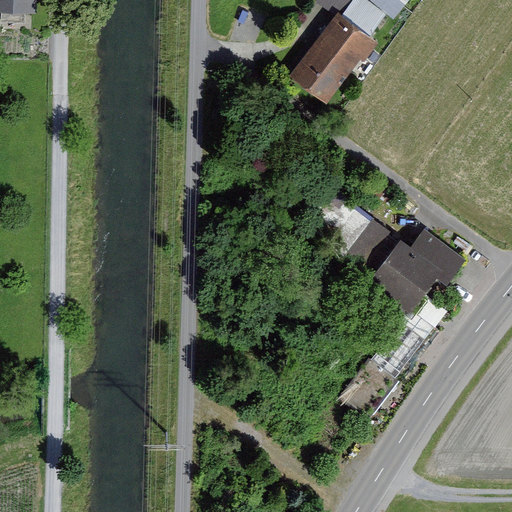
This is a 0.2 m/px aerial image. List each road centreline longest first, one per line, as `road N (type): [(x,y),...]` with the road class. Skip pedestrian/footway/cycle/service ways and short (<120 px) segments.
road 1 (unclassified): [(205,0),(185,511)]
road 2 (unclassified): [(66,0),(60,511)]
road 3 (track): [(511,270),(441,206),(204,37)]
road 4 (tertiary): [(357,511),(511,286)]
road 5 (track): [(511,494),(437,489),(380,473)]
